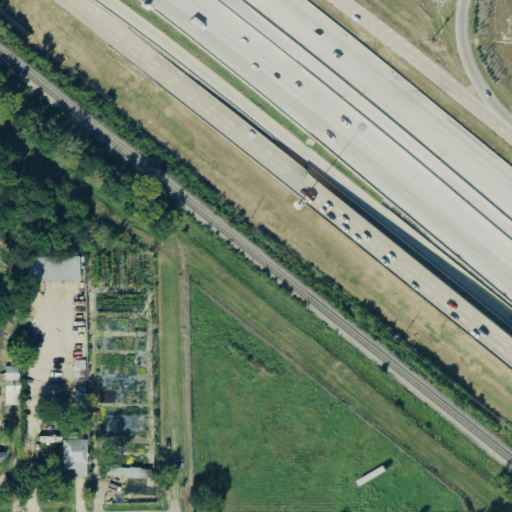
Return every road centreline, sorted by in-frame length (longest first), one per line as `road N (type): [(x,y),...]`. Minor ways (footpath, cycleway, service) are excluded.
road 1 (motorway): [(97,0),(190,61),(511,316)]
road 2 (primary): [(158,68),(511,358)]
road 3 (motorway): [(180,0),(511,258)]
road 4 (motorway): [(511,197),(252,0)]
road 5 (primary): [(511,134),(341,0)]
road 6 (primary): [(511,124),(467,70),(461,0)]
